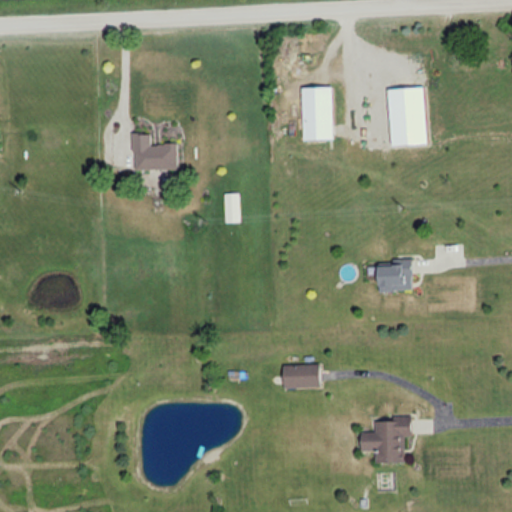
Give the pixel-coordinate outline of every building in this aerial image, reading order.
[(300,88),(301,140),(333,140),(332,87),(300,88)] [(152,134),(133,134),(133,169),(177,168),(177,143),(152,144),(152,134)] [(411,290),(410,261),(372,263),(373,291),(411,290)] [(281,387),(320,387),(320,364),(281,364),(281,387)] [(358,450),(377,450),(377,460),(403,460),(404,434),(409,434),(410,417),(374,415),(373,430),(358,429),(358,450)]
